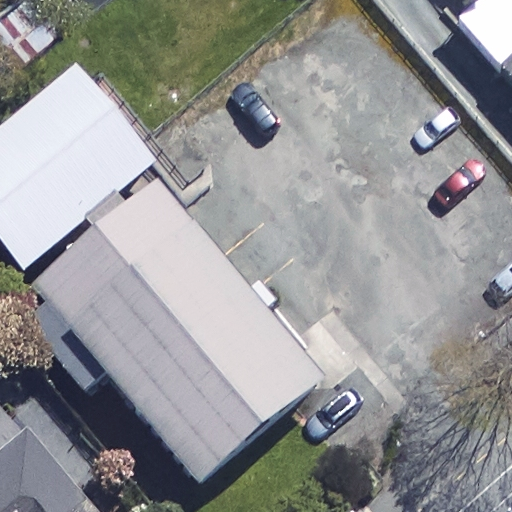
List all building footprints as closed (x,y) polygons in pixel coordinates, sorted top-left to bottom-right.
[(61,30),(37,0),(18,0),(0,14),(0,30),(22,59),(61,30)] [(160,180),(81,87),(0,155),(0,253),(30,289),(160,180)] [(511,192),(511,87),(460,129),(511,192)] [(330,398),(171,210),(38,322),(198,510),(330,398)] [(82,511),(32,452),(0,478),(0,511),(82,511)]
